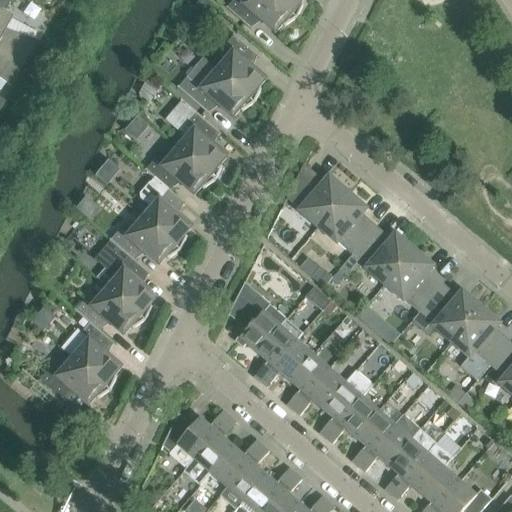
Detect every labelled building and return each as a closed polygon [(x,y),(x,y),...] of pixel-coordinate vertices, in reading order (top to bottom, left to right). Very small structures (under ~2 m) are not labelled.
[(9,3),(4,0),(0,0),(0,8),(5,11),(9,3)] [(201,0),(199,0),(195,5),(206,15),(211,8),(201,0)] [(285,27),(297,19),(275,0),(233,0),(226,9),(252,31),(253,30),(248,26),(256,16),(276,33),(283,25),(285,27)] [(275,0),(297,19),(304,5),(301,4),(303,0),(275,0)] [(0,14),(0,52),(21,64),(33,40),(36,33),(11,20),(11,21),(0,14)] [(227,62),(218,72),(255,104),(261,91),(258,89),(265,81),(246,64),(254,54),(259,58),(260,57),(234,35),(218,54),(227,62)] [(21,64),(0,52),(0,80),(8,87),(21,64)] [(255,104),(218,72),(203,59),(187,78),(188,78),(179,88),(179,87),(178,88),(210,116),(210,115),(205,111),(214,101),(233,118),(240,110),(242,112),(255,104)] [(188,139),(179,150),(216,181),(222,167),(220,166),(226,158),(207,141),(215,131),(220,136),(221,135),(182,101),(181,102),(183,103),(168,121),(188,139)] [(161,152),(145,171),(154,179),(166,189),(167,188),(175,178),(180,183),(194,195),(201,187),(203,190),(216,181),(179,150),(170,160),(161,152)] [(111,161),(99,177),(110,186),(122,170),(111,161)] [(304,165),(283,207),(284,207),(288,200),(300,211),(319,228),(348,195),(329,178),(328,179),(329,180),(323,187),(303,170),(305,165),(304,165)] [(154,179),(141,195),(141,201),(152,211),(144,220),(181,251),(187,237),(185,236),(191,228),(177,216),(172,211),(180,202),(183,204),(185,206),(186,205),(170,191),(167,188),(166,189),(154,179)] [(367,211),(348,195),(319,228),(338,244),(353,256),(377,228),(374,231),(359,218),(365,211),(366,212),(367,211)] [(110,241),(151,275),(132,258),(141,249),(159,265),(166,257),(168,260),(181,251),(144,220),(135,230),(126,223),(110,241)] [(362,265),(386,285),(415,252),(395,236),(395,237),(389,244),(375,232),(378,228),(377,228),(353,256),(340,271),(350,279),(362,265)] [(109,290),(145,321),(152,308),(149,306),(156,298),(137,281),(145,271),(150,276),(151,275),(110,241),(95,259),(118,279),(109,290)] [(419,314),(444,285),(441,289),(426,276),(432,269),(433,270),(434,269),(415,252),(386,285),(405,302),(405,301),(419,313),(419,314)] [(320,269),(312,278),(324,289),(333,278),(321,268),(320,269)] [(246,284),(245,283),(228,316),(229,317),(230,315),(238,321),(237,323),(238,323),(239,322),(248,330),(237,344),(243,349),(246,345),(257,354),(280,328),(287,320),(271,307),(271,306),(260,296),(256,301),(243,290),(246,284)] [(444,285),(419,314),(413,321),(428,335),(435,327),(453,343),(481,309),(462,293),(461,294),(462,295),(456,302),(441,289),(444,286),(444,285)] [(306,298),(317,307),(325,298),(314,288),(306,298)] [(133,330),(145,321),(109,290),(100,300),(91,293),(75,311),(83,318),(89,324),(90,323),(96,329),(96,328),(105,319),(124,335),(131,327),(133,330)] [(331,303),(323,312),(329,317),(336,308),(331,303)] [(481,309),(453,343),(469,357),(460,368),(477,382),(490,367),(511,343),(510,343),(507,346),(492,333),(495,330),(499,326),(500,327),(500,326),(481,309)] [(18,315),(13,324),(21,328),(25,318),(18,315)] [(83,318),(78,324),(84,330),(89,324),(83,318)] [(280,328),(257,354),(269,364),(266,367),(265,366),(255,378),(261,384),(297,342),(303,335),(287,320),(280,328)] [(384,322),(375,332),(391,347),(400,336),(384,322)] [(77,330),(61,349),(74,360),(110,391),(117,378),(114,376),(121,368),(107,356),(102,351),(110,342),(113,344),(115,346),(116,345),(99,331),(96,328),(96,329),(90,323),(89,324),(84,330),(81,333),(77,330)] [(368,336),(359,346),(369,355),(378,345),(368,336)] [(313,356),(297,342),(261,384),(267,389),(277,377),(276,376),(279,373),(290,383),(313,356)] [(500,384),(511,393),(511,350),(508,347),(511,343),(490,367),(505,380),(502,384),(501,383),(500,384)] [(287,406),(294,412),(329,370),(313,356),(290,383),(301,392),(299,395),(298,394),(287,406)] [(38,383),(37,384),(63,406),(64,405),(62,404),(59,401),(70,389),(76,394),(89,405),(96,397),(98,400),(110,391),(74,360),(65,370),(56,363),(38,383)] [(396,360),(391,366),(399,372),(404,367),(396,360)] [(312,401),(323,411),(346,384),(329,370),(294,412),(300,417),(310,405),(309,404),(312,401)] [(320,435),(326,440),(362,398),(373,386),(356,372),(346,384),(323,411),(334,420),(331,423),(330,423),(320,435)] [(413,374),(405,383),(413,390),(421,381),(413,374)] [(452,399),(458,404),(465,396),(459,390),(452,399)] [(465,396),(458,404),(464,410),(472,402),(465,396)] [(379,412),(362,398),(326,440),(333,445),(343,433),(342,432),(344,429),(356,439),(379,412)] [(395,426),(379,412),(356,439),(367,449),(364,452),(363,451),(353,463),(359,468),(395,426)] [(179,415),(163,447),(172,455),(171,456),(187,469),(231,419),(223,413),(213,424),(215,426),(212,429),(200,419),(192,428),(179,417),(180,416),(179,415)] [(403,417),(395,426),(359,468),(365,473),(376,461),(374,461),(377,457),(388,467),(420,431),(403,417)] [(211,475),(234,448),(223,438),(225,435),(226,436),(237,424),(231,419),(187,469),(184,472),(201,486),(211,475)] [(436,445),(420,431),(388,467),(400,477),(397,480),(396,479),(385,491),(392,496),(436,445)] [(245,458),(234,448),(211,475),(227,489),(263,446),(257,441),(247,454),(248,455),(245,458)] [(410,486),(421,495),(444,469),(452,459),(436,445),(392,496),(398,502),(408,490),(407,489),(410,486)] [(227,489),(220,496),(237,511),(266,476),(255,467),(258,463),(259,464),(269,452),(263,446),(227,489)] [(424,511),(435,511),(460,483),(444,469),(421,495),(432,505),(430,508),(429,507),(424,511)] [(237,511),(235,511),(264,511),(296,475),(290,470),(279,482),(280,483),(278,486),(266,476),(237,511)] [(302,481),(296,475),(264,511),(292,511),(299,504),(288,495),(291,492),(292,493),(302,481)] [(477,497),(460,483),(435,511),(482,511),(492,501),(481,491),(477,497)] [(511,511),(511,498),(510,497),(497,511),(511,511)] [(312,511),(307,511),(299,504),(292,511),(321,511),(329,503),(322,498),(312,510),(313,511),(312,511)] [(329,503),(321,511),(332,511),(335,509),(329,503)]
